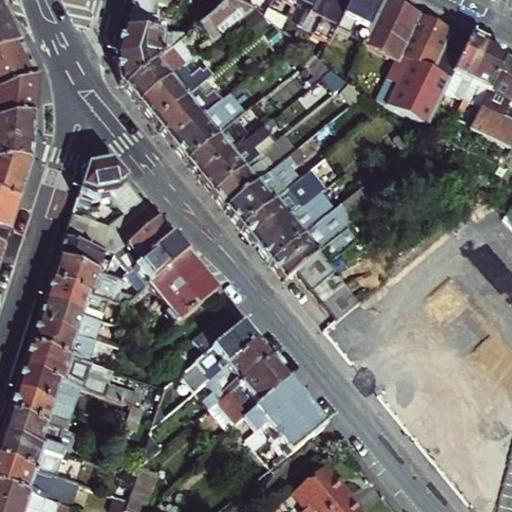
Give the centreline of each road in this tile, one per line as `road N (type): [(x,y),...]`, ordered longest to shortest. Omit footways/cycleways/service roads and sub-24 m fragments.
road 1 (secondary): [(424,511),(83,92)]
road 2 (tertiary): [(0,355),(83,92)]
